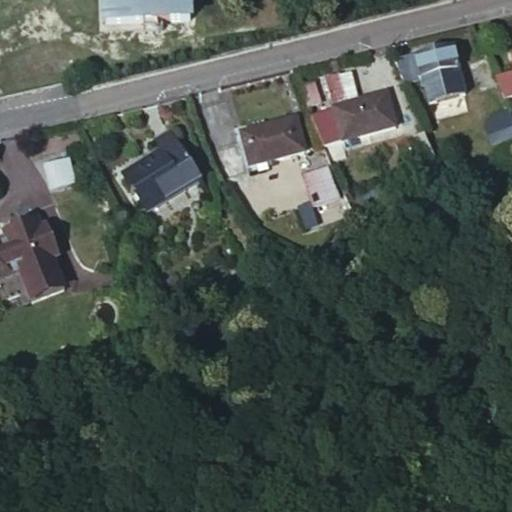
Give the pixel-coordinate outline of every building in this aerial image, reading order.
[(196,0),(104,0),(105,14),(197,9),(196,0)] [(451,48),(394,62),(403,85),(417,80),(426,105),(464,96),(451,48)] [(511,55),(511,59),(511,68),(491,74),(505,100),(511,98),(511,55)] [(351,75),(337,79),(344,104),(359,101),(351,75)] [(397,146),(384,94),(359,101),(344,104),(337,79),(324,81),(344,160),(397,146)] [(313,84),(299,88),(307,108),(320,104),(313,84)] [(239,135),(250,169),(305,155),(293,120),(239,135)] [(183,152),(170,131),(152,142),(159,153),(143,164),(145,167),(124,180),(144,212),(163,199),(165,202),(201,179),(183,152)] [(48,189),(74,184),(68,158),(43,163),(48,189)] [(124,180),(145,167),(143,164),(121,178),(124,180)] [(311,209),(337,200),(326,167),(300,176),(311,209)] [(0,243),(0,303),(27,293),(31,305),(63,292),(36,222),(4,234),(7,241),(0,243)] [(22,348),(0,356),(0,374),(28,364),(22,348)]
